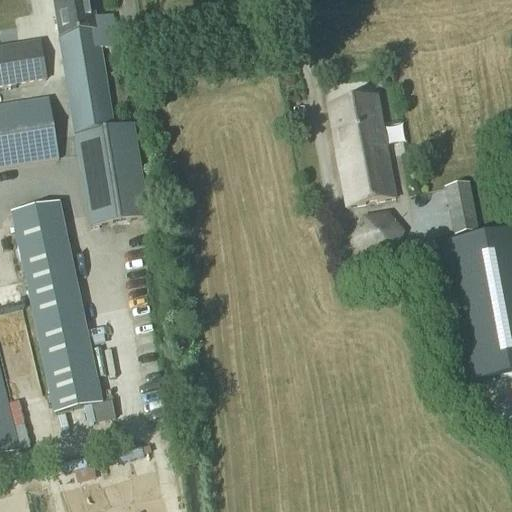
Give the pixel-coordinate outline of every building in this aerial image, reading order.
[(111,18),(95,21),(91,0),(51,0),(90,230),(147,220),(132,127),(113,130),(100,52),(116,49),(111,18)] [(0,91),(44,83),(38,46),(0,51),(0,91)] [(0,172),(58,163),(48,102),(0,109),(0,172)] [(345,211),(395,202),(376,102),(327,110),(345,211)] [(472,207),(469,193),(468,186),(443,191),(447,212),(472,207)] [(51,418),(100,408),(59,207),(10,217),(51,418)] [(394,258),(402,235),(386,217),(362,221),(354,244),(370,263),(394,258)] [(465,387),(511,378),(511,235),(439,249),(465,387)] [(0,457),(18,454),(0,377),(0,457)]
